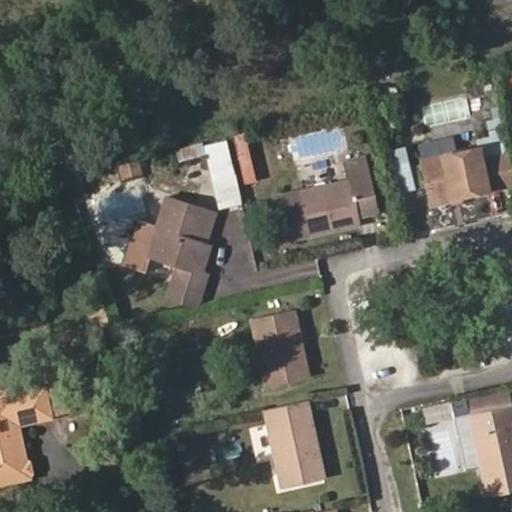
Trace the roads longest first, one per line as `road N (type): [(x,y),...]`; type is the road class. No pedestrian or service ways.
road 1 (residential): [(363,404),(331,268),(504,232),(511,267)]
road 2 (residential): [(511,374),(363,404)]
